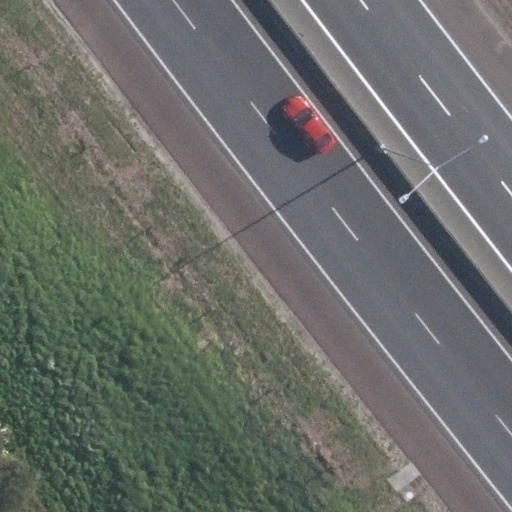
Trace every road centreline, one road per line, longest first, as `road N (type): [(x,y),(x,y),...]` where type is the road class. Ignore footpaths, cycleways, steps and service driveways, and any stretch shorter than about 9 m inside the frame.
road 1 (motorway): [(511,505),(229,137),(135,0)]
road 2 (motorway): [(358,0),(511,208)]
